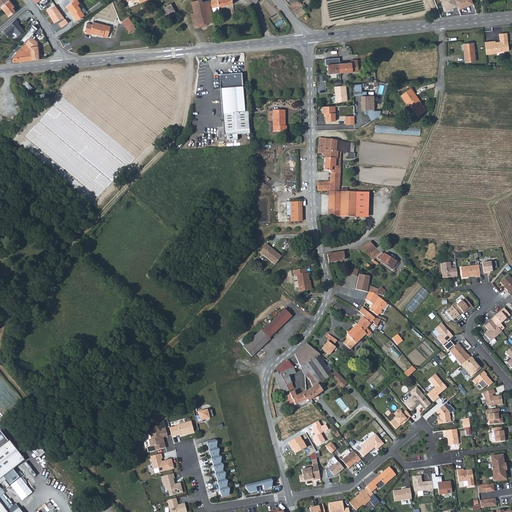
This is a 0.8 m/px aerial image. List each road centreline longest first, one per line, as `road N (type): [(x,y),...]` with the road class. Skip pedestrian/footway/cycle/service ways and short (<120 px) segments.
road 1 (residential): [(289,497),(263,384),(328,296),(314,223),(306,38)]
road 2 (track): [(441,23),(439,108),(392,226),(342,248),(317,245)]
road 3 (tertiary): [(62,63),(306,38)]
road 4 (tertiary): [(306,38),(511,16)]
road 5 (residential): [(289,497),(205,509),(188,440)]
road 6 (residential): [(391,450),(405,467),(434,459),(423,423),(398,444)]
